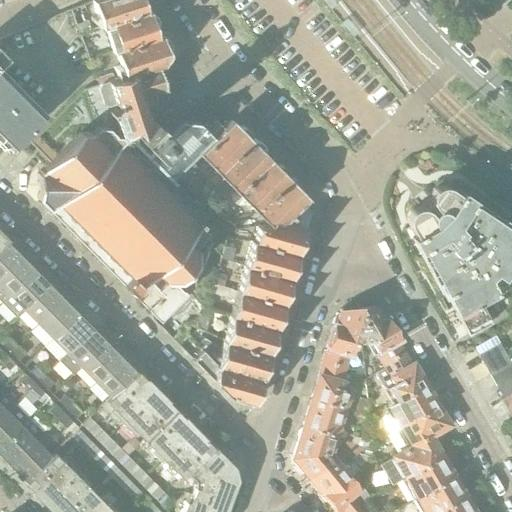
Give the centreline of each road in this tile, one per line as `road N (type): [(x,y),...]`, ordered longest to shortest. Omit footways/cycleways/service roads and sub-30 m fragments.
road 1 (residential): [(0,197),(260,466)]
road 2 (residential): [(345,201),(511,489)]
road 3 (residential): [(260,466),(345,201)]
road 4 (residential): [(186,0),(315,153),(345,201)]
road 5 (secondary): [(511,101),(408,0)]
